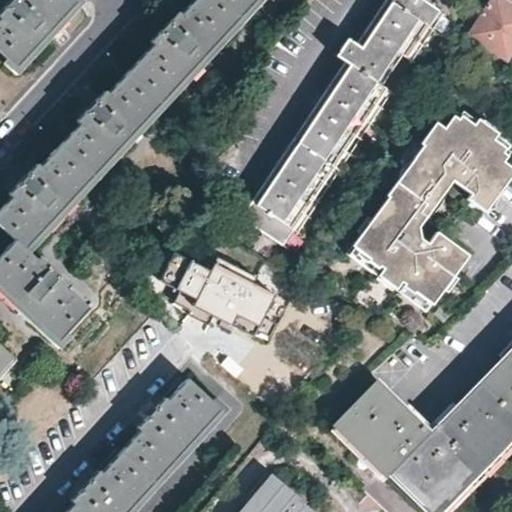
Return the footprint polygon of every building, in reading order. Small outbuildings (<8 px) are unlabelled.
[(34,239),(253,0),(191,0),(180,13),(177,11),(166,22),(149,41),(151,45),(107,92),(105,89),(93,102),(77,119),(79,123),(41,164),(38,162),(23,178),(9,193),(12,195),(0,208),(0,223),(16,238),(0,254),(0,284),(59,339),(89,306),(68,287),(70,283),(40,256),(37,258),(26,248),(34,239)] [(0,53),(15,67),(74,2),(72,0),(7,0),(0,8),(0,53)] [(286,247),(389,90),(381,84),(402,53),(410,58),(442,10),(425,0),(380,0),(354,40),(346,35),(335,52),(343,58),(287,142),(239,215),(286,247)] [(511,50),(511,0),(490,0),(469,33),(507,58),(511,50)] [(473,119),(456,108),(450,116),(467,128),(473,119)] [(475,137),(466,130),(467,128),(450,116),(442,127),(435,135),(427,129),(418,143),(420,144),(411,156),(416,160),(398,185),(393,181),(384,194),(385,196),(369,218),(365,215),(355,230),(359,232),(349,246),(367,259),(369,256),(379,263),(377,266),(379,268),(400,282),(401,284),(400,286),(411,293),(412,291),(430,304),(438,293),(442,296),(452,282),(448,279),(457,267),(453,264),(461,253),(433,232),(424,245),(420,241),(417,224),(421,218),(423,220),(429,211),(431,213),(438,202),(437,200),(443,192),(441,191),(448,181),(467,195),(464,200),(482,212),(508,176),(495,167),(499,162),(504,154),(487,142),(485,144),(475,137)] [(485,124),(475,117),(473,119),(467,128),(466,130),(475,137),(485,124)] [(442,127),(434,121),(427,129),(435,135),(442,127)] [(495,131),(485,124),(475,137),(485,144),(487,142),(493,134),(495,131)] [(504,142),(493,134),(487,142),(504,154),(510,146),(504,142)] [(416,160),(411,156),(408,160),(396,178),(393,181),(398,185),(416,160)] [(511,171),(499,162),(495,167),(508,176),(511,171)] [(253,333),(274,292),(252,281),(255,274),(216,255),(209,268),(174,251),(160,278),(174,286),(171,292),(253,333)] [(465,255),(461,253),(453,264),(457,267),(465,255)] [(379,263),(369,256),(367,259),(365,260),(376,268),(377,266),(379,263)] [(400,282),(379,268),(375,274),(395,289),(400,282)] [(0,383),(19,363),(0,345),(0,383)] [(428,511),(448,511),(511,446),(511,347),(442,420),(438,417),(431,423),(435,427),(430,431),(377,379),(336,421),(428,511)] [(125,511),(189,442),(221,406),(189,376),(169,398),(166,396),(150,414),(139,426),(141,429),(104,470),(100,469),(86,485),(73,499),(76,501),(66,511),(125,511)] [(273,473),(265,482),(239,511),(314,511),(299,499),(301,496),(273,473)]
